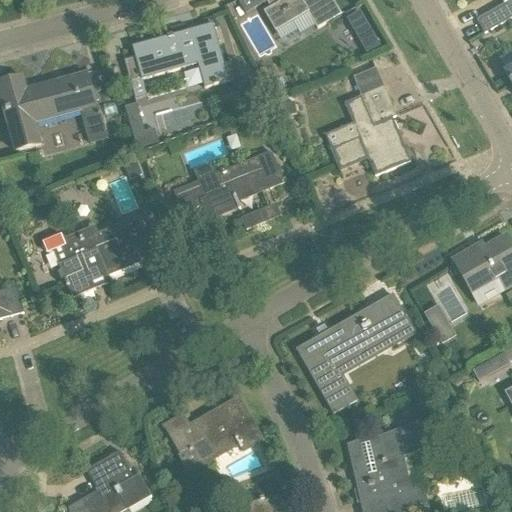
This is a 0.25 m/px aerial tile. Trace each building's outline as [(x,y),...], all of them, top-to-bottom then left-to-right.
[(268,2),(266,0),(240,0),(239,1),(246,15),(268,2)] [(331,0),(266,0),(268,2),(272,9),(265,13),(276,33),(308,15),(317,30),(342,16),(342,15),(340,15),(331,0)] [(511,1),(504,5),(477,21),(485,35),(511,19),(511,1)] [(363,10),(348,18),(368,54),(383,46),(363,10)] [(214,25),(198,29),(199,32),(174,39),(173,36),(133,48),(136,58),(125,62),(136,101),(148,97),(143,81),(199,66),(205,90),(230,83),(214,25)] [(393,119),(397,118),(376,69),(354,78),(362,98),(346,105),(355,129),(327,140),(340,173),(341,173),(340,169),(367,158),(376,178),(411,163),(393,119)] [(99,107),(96,108),(87,76),(93,75),(92,74),(27,92),(23,79),(0,85),(0,93),(17,153),(42,146),(36,126),(81,113),(90,146),(108,141),(99,107)] [(282,106),(285,118),(297,116),(295,104),(282,106)] [(132,142),(141,152),(152,142),(144,132),(132,142)] [(130,154),(127,143),(120,146),(123,156),(130,154)] [(242,209),(240,204),(236,196),(268,184),(270,191),(285,185),(272,154),(223,174),(222,174),(175,194),(184,215),(208,205),(214,218),(238,208),(239,210),(242,209)] [(143,175),(140,164),(128,168),(132,178),(143,175)] [(270,209),(243,221),(247,231),(274,220),(270,209)] [(148,215),(99,235),(96,227),(66,239),(65,238),(63,237),(62,236),(60,236),(58,236),(47,241),(46,242),(45,243),(44,244),(44,245),(44,246),(44,247),(44,248),(44,249),(44,250),(45,251),(46,253),(47,254),(49,254),(51,255),(53,254),(55,254),(60,268),(61,268),(66,281),(64,281),(67,289),(69,288),(74,300),(112,285),(109,278),(143,264),(147,273),(168,264),(148,215)] [(511,247),(507,238),(475,256),(473,251),(454,262),(473,295),(499,280),(506,292),(511,287),(511,247)] [(18,287),(0,291),(0,321),(25,315),(18,287)] [(415,335),(394,297),(298,352),(334,415),(357,403),(342,377),(415,335)] [(448,325),(435,334),(443,345),(456,337),(448,325)] [(505,355),(473,373),(479,384),(511,366),(510,364),(505,355)] [(446,387),(434,391),(435,394),(426,397),(429,405),(438,402),(438,404),(450,400),(446,387)] [(264,443),(239,400),(191,427),(184,415),(163,428),(163,429),(167,427),(184,457),(180,459),(190,475),(239,446),(242,450),(243,450),(245,454),(264,443)] [(425,490),(426,490),(417,453),(444,443),(435,419),(369,443),(349,448),(363,511),(420,511),(429,510),(425,490)] [(135,479),(120,453),(92,469),(105,494),(88,504),(86,500),(69,510),(69,511),(124,511),(151,497),(139,476),(135,479)] [(466,461),(462,467),(464,474),(470,478),(477,476),(481,470),(479,463),(473,460),(466,461)] [(276,496),(279,490),(277,483),(271,480),(265,482),(262,488),(264,494),(270,497),(276,496)] [(286,511),(282,496),(245,507),(246,511),(286,511)]
